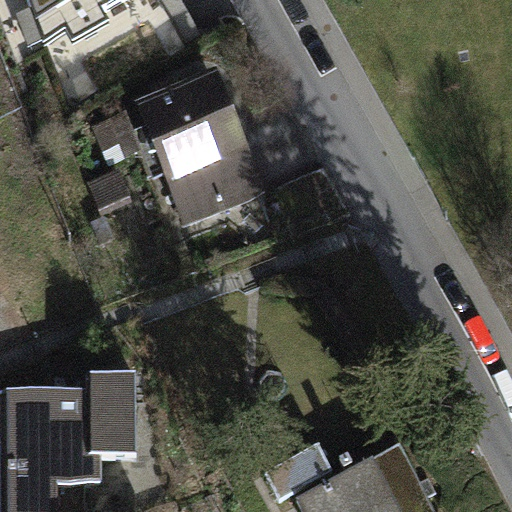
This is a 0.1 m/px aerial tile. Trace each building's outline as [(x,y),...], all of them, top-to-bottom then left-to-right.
[(25,0),(45,52),(69,39),(77,52),(112,31),(106,20),(143,0),(25,0)] [(139,112),(187,235),(269,203),(222,81),(139,112)] [(95,131),(109,170),(139,159),(125,121),(95,131)] [(132,203),(121,175),(89,187),(100,215),(132,203)] [(0,393),(0,511),(88,511),(88,486),(102,486),(101,455),(135,455),(134,373),(89,374),(89,389),(6,390),(6,394),(0,393)] [(436,511),(400,445),(298,499),(305,511),(436,511)]
